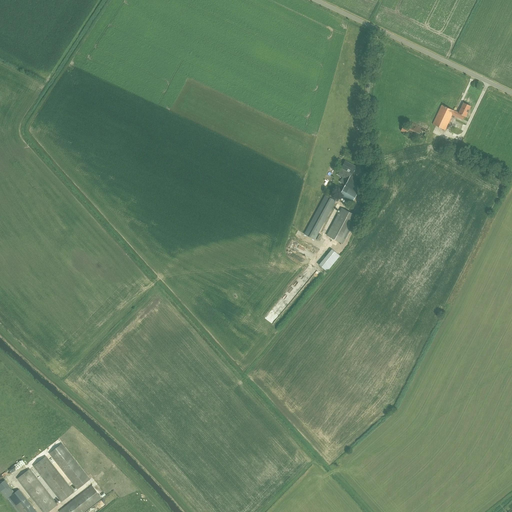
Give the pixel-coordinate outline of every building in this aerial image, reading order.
[(466,117),(471,106),(464,103),(459,112),(454,110),(442,105),(433,124),(446,130),(452,117),(454,118),(455,116),(463,120),(465,116),(466,117)] [(427,130),(413,123),(409,128),(404,125),(401,131),(422,141),(427,130)] [(352,174),(356,167),(345,161),(341,168),(346,171),(340,182),(345,185),(339,196),(351,204),(363,183),(351,176),(352,174)] [(315,240),(336,201),(325,195),(304,234),(315,240)] [(342,244),(345,240),(357,216),(341,207),(326,235),(342,244)] [(327,272),(340,256),(331,249),(318,265),(327,272)] [(77,489),(90,479),(62,443),(49,453),(77,489)] [(61,502),(74,492),(46,456),(33,466),(61,502)] [(42,511),(48,511),(58,504),(30,469),(17,479),(42,511)] [(36,511),(29,502),(19,489),(13,493),(8,485),(4,481),(0,483),(0,491),(16,511),(36,511)] [(59,511),(83,511),(102,498),(92,485),(59,511)]
